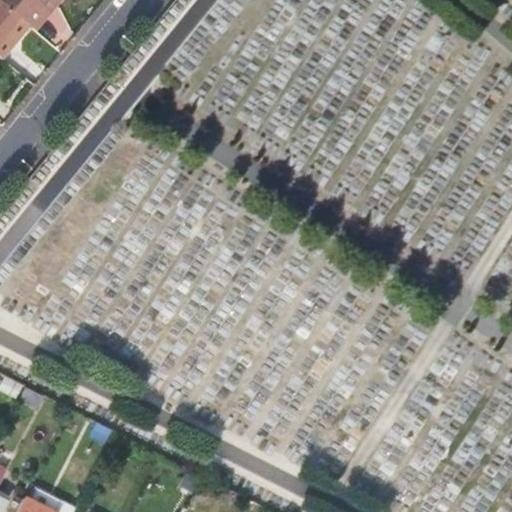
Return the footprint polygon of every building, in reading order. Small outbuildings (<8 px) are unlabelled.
[(47,0),(0,0),(0,4),(28,27),(31,24),(36,29),(54,6),(47,0)] [(0,4),(0,59),(1,60),(28,27),(0,4)] [(3,392),(17,399),(23,389),(9,382),(3,392)] [(442,455),(511,455),(511,392),(494,419),(481,419),(481,422),(464,448),(452,448),(449,446),(442,455)] [(0,465),(0,511),(5,511),(9,503),(0,498),(0,485),(8,470),(0,465)] [(47,511),(24,500),(18,511),(74,511),(75,511),(63,504),(59,511),(47,511)]
